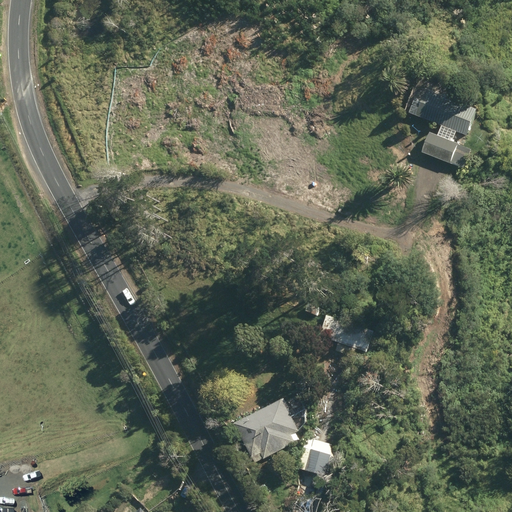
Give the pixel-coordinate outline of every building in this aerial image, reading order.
[(418,97),(412,112),(444,124),(466,132),(470,134),(480,108),(454,99),(456,96),(445,92),(444,95),(428,89),(424,99),(418,97)] [(462,142),(440,134),(433,131),(425,151),(468,167),(475,147),(462,142)] [(362,266),(375,280),(389,268),(376,253),(362,266)] [(343,341),(372,351),(378,333),(349,323),(343,341)] [(286,398),(239,422),(256,456),(265,451),(267,457),(298,440),(294,433),(302,429),(286,398)] [(308,467),(329,473),(335,453),(314,447),(308,467)]
